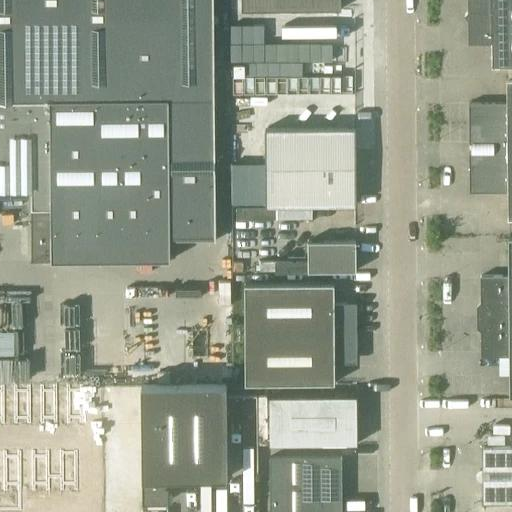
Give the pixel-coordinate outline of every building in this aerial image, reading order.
[(0,0),(0,163),(13,164),(12,137),(30,137),(30,198),(30,211),(30,261),(50,261),(170,260),(169,240),(215,240),(215,171),(221,170),(221,159),(214,159),(213,0),(0,0)] [(241,0),(241,9),(341,8),(340,0),(241,0)] [(511,64),(511,0),(466,0),(467,41),(491,41),(491,65),(511,64)] [(511,216),(511,77),(506,77),(506,103),(468,103),(468,143),(474,143),(475,151),(469,151),(469,191),(507,191),(508,217),(511,216)] [(355,129),(265,129),(266,204),(355,203),(355,129)] [(356,270),(355,240),(351,240),(351,228),(321,228),(321,240),(307,240),(307,270),(356,270)] [(511,394),(511,235),(507,235),(508,275),(480,275),(481,356),(509,355),(509,395),(511,394)] [(356,362),(356,332),(356,302),(334,302),(334,282),(244,283),(244,383),(335,383),(334,362),(356,362)] [(226,477),(225,383),(141,384),(142,501),(167,501),(167,478),(226,477)] [(140,511),(139,385),(79,386),(79,385),(0,385),(0,511),(140,511)] [(357,443),(357,395),(269,395),(269,444),(357,443)] [(511,446),(481,447),(482,504),(511,503),(511,446)] [(341,511),(341,455),(269,456),(269,511),(341,511)]
